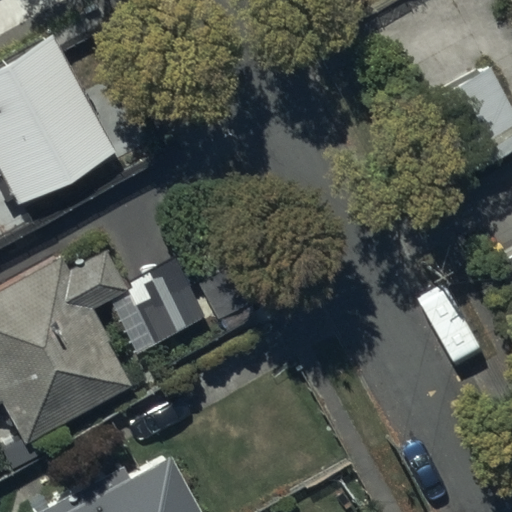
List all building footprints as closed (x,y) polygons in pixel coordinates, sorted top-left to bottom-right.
[(52,37),(0,65),(0,168),(19,205),(72,184),(114,153),(52,37)] [(449,164),(511,131),(511,108),(481,49),(409,86),(449,164)] [(511,235),(484,251),(511,302),(511,235)] [(56,251),(0,280),(0,398),(21,437),(128,380),(87,304),(123,285),(101,245),(63,265),(56,251)] [(176,257),(127,283),(160,343),(208,317),(176,257)] [(198,511),(166,456),(126,479),(121,470),(46,511),(198,511)]
